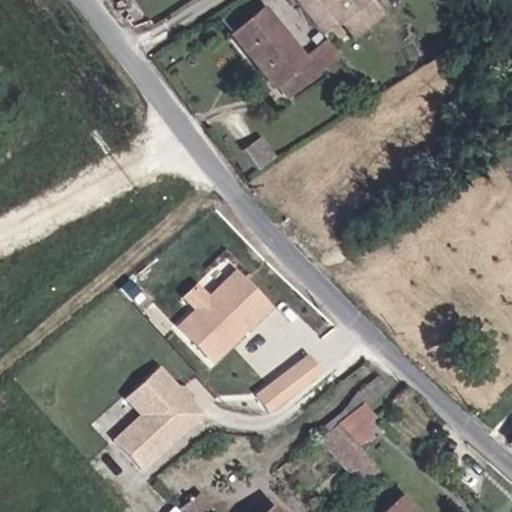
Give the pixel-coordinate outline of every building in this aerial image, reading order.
[(361,4),(358,0),(311,0),(330,26),(361,4)] [(275,92),(310,65),(300,51),(290,58),(251,7),(228,25),(245,48),(242,50),(275,92)] [(239,52),(242,50),(245,48),(228,25),(221,30),(239,52)] [(310,65),(324,54),(314,40),(300,51),(310,65)] [(268,154),(253,134),(235,148),(250,168),(268,154)] [(194,309),(178,326),(217,364),(272,307),(238,274),(214,299),(196,282),(182,297),(194,309)] [(305,353),(254,393),(269,413),(321,373),(305,353)] [(197,413),(186,401),(174,389),(155,368),(132,390),(144,403),(144,410),(139,414),(110,440),(136,468),(197,413)] [(372,395),(385,385),(377,374),(364,385),(372,395)] [(356,390),(364,400),(372,395),(364,385),(356,390)] [(188,394),(182,388),(174,389),(186,401),(188,394)] [(144,403),(132,390),(124,397),(139,414),(144,410),(144,403)] [(335,422),(349,438),(374,417),(359,404),(335,422)] [(324,430),(371,482),(383,472),(349,438),(335,422),(324,430)] [(383,472),(371,482),(387,500),(399,490),(383,472)] [(175,509),(177,511),(210,511),(194,494),(175,509)] [(421,511),(405,496),(385,511),(421,511)] [(257,511),(276,511),(268,502),(257,511)]
